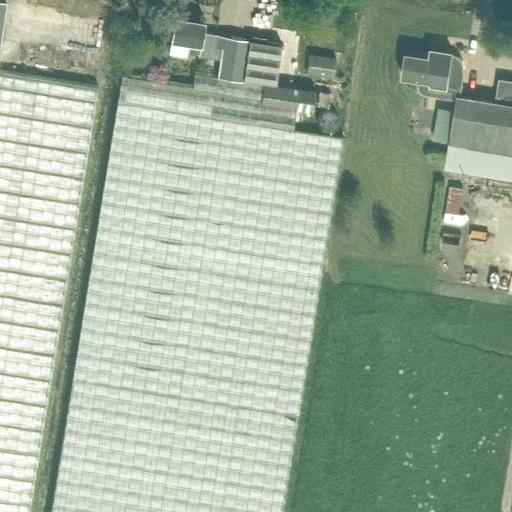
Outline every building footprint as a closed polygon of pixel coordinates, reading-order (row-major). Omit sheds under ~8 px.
[(248,39),(247,38),(201,31),(203,19),(173,15),(169,38),(199,42),(211,44),(206,73),(217,75),(242,79),(248,39)] [(279,43),(247,38),(248,39),(242,79),(217,75),(215,89),(192,85),(121,73),(97,220),(49,511),(282,511),(333,199),(344,135),(293,128),(297,106),(294,106),(298,80),(274,76),(279,43)] [(460,57),(456,54),(452,52),(452,50),(431,46),(430,54),(406,50),(402,74),(419,77),(418,83),(419,88),(421,91),(426,94),(437,96),(457,99),(446,164),(511,174),(511,79),(499,78),(496,101),(460,95),(464,70),(464,65),(463,60),(460,57)] [(307,71),(334,75),(337,59),(310,54),(307,71)] [(0,511),(29,511),(73,243),(98,85),(0,69),(0,511)] [(217,75),(206,73),(195,71),(192,85),(215,89),(217,75)] [(322,90),(320,103),(329,104),(331,91),(322,90)]
